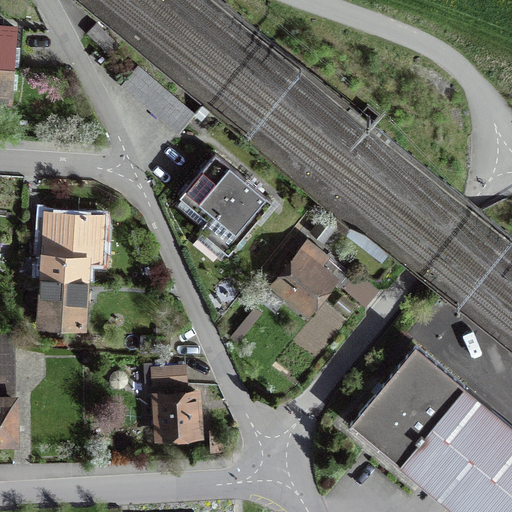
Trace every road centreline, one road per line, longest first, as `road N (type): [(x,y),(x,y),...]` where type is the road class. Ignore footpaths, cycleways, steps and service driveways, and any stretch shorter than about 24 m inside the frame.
road 1 (unclassified): [(507,158),(273,457)]
road 2 (residential): [(135,175),(273,457)]
road 3 (residential): [(0,496),(218,484),(250,479),(273,457)]
road 4 (unknown): [(304,0),(432,47),(462,69),(507,158)]
road 5 (residential): [(41,0),(135,175)]
road 6 (residential): [(0,163),(135,175)]
